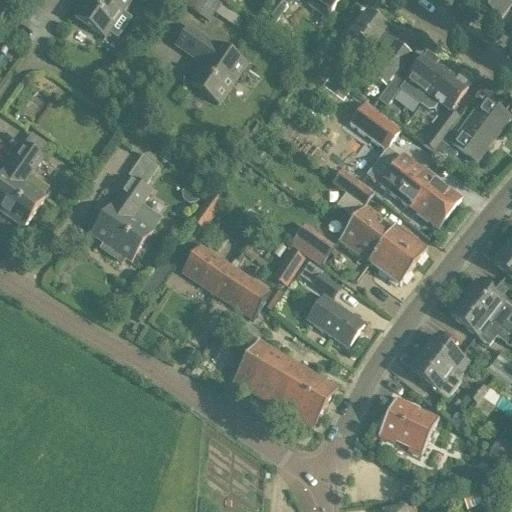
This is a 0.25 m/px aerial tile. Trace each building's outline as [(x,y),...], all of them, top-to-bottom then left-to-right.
[(0,0),(0,22),(12,5),(4,0),(0,0)] [(123,14),(132,0),(86,0),(73,19),(104,40),(109,34),(118,40),(131,20),(123,14)] [(245,21),(222,5),(215,0),(181,0),(180,3),(208,24),(215,15),(239,31),(245,21)] [(276,23),(293,0),(278,0),(266,16),(276,23)] [(327,20),(341,0),(310,0),(312,1),(308,7),(327,20)] [(501,20),(511,5),(511,0),(476,0),(476,1),(501,20)] [(365,59),(388,29),(367,14),(351,36),(346,32),(336,46),(344,52),(348,47),(365,59)] [(214,47),(187,28),(174,48),(201,66),(187,86),(217,107),(246,66),(215,45),(214,47)] [(389,54),(371,79),(385,89),(411,54),(397,44),(389,54)] [(405,85),(399,93),(420,109),(421,107),(428,97),(429,98),(448,73),(426,57),(405,85)] [(450,113),(468,89),(448,73),(429,98),(428,97),(421,107),(428,112),(433,111),(438,105),(450,113)] [(387,110),(399,93),(405,85),(397,79),(378,103),(387,110)] [(477,166),(493,145),(510,121),(484,101),(450,146),(477,166)] [(385,154),(401,132),(365,106),(349,128),(385,154)] [(433,155),(440,145),(456,124),(447,117),(424,148),(433,155)] [(3,171),(0,176),(0,213),(23,229),(44,198),(50,190),(31,177),(44,158),(24,145),(6,171),(3,171)] [(450,167),(457,157),(440,145),(433,155),(450,167)] [(141,209),(152,194),(144,189),(158,169),(142,157),(128,178),(132,180),(114,206),(112,206),(90,236),(111,251),(108,255),(121,265),(124,261),(131,265),(136,258),(140,261),(152,244),(148,241),(153,234),(151,233),(159,221),(141,209)] [(438,233),(461,203),(406,161),(404,159),(380,189),(438,233)] [(415,270),(427,255),(366,207),(374,197),(342,173),(332,185),(346,196),(336,209),(355,222),(354,223),(415,270)] [(224,206),(210,196),(191,224),(204,233),(224,206)] [(400,289),(415,270),(354,223),(344,236),(338,244),(400,289)] [(304,229),(291,247),(321,268),(334,250),(304,229)] [(279,245),(272,254),(279,259),(286,250),(279,245)] [(214,298),(232,270),(199,248),(181,276),(214,298)] [(511,252),(507,249),(493,266),(511,281),(511,252)] [(286,290),(305,261),(290,252),(271,280),(286,290)] [(253,323),(271,295),(232,270),(214,298),(253,323)] [(333,301),(340,292),(320,278),(314,288),(333,301)] [(478,284),(464,302),(492,323),(511,338),(511,327),(506,323),(511,316),(511,310),(504,304),(478,284)] [(494,291),(502,298),(507,291),(504,289),(499,285),(494,291)] [(348,352),(364,328),(323,300),(307,324),(348,352)] [(511,338),(492,323),(464,302),(451,319),(489,348),(496,337),(511,349),(511,338)] [(313,433),(338,391),(259,343),(262,339),(242,323),(233,335),(253,350),(232,384),(313,433)] [(457,382),(457,381),(470,364),(436,339),(423,357),(457,382)] [(511,378),(511,363),(502,356),(494,366),(511,378)] [(457,382),(423,357),(410,374),(448,402),(461,384),(457,381),(457,382)] [(505,388),(511,378),(494,366),(487,375),(505,388)] [(487,394),(479,387),(473,394),(488,405),(494,410),(502,400),(490,391),(487,394)] [(487,419),(494,410),(488,405),(473,394),(468,400),(478,408),(475,411),(487,419)] [(424,417),(417,414),(419,411),(396,400),(378,438),(395,446),(397,442),(410,448),(408,452),(421,458),(438,420),(426,414),(424,417)] [(506,468),(511,460),(511,451),(500,442),(489,454),(506,468)] [(482,489),(463,497),(469,511),(488,504),(482,489)]
